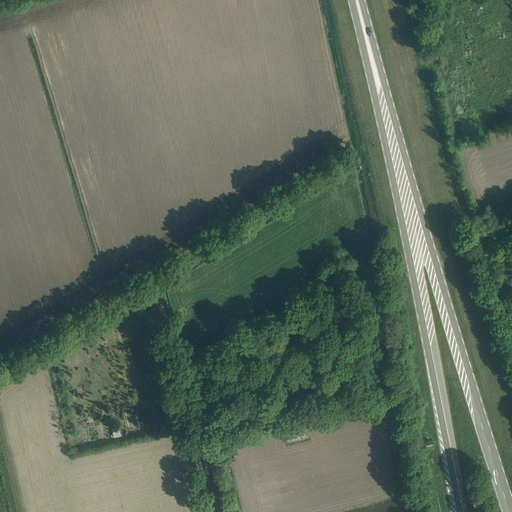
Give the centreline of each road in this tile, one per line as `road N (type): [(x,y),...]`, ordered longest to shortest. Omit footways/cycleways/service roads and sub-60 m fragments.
road 1 (primary): [(511,510),(356,0)]
road 2 (primary): [(356,0),(457,511)]
road 3 (track): [(0,367),(345,155)]
road 4 (track): [(211,511),(150,275)]
